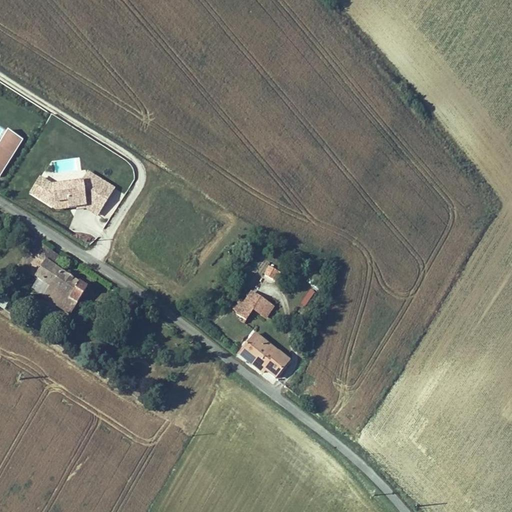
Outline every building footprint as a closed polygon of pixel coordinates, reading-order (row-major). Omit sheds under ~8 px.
[(0,176),(22,141),(6,132),(0,142),(0,176)] [(58,173),(70,167),(65,159),(54,165),(58,173)] [(29,197),(56,214),(84,210),(97,218),(115,190),(87,173),(80,185),(55,188),(40,179),(29,197)] [(81,277),(60,264),(65,257),(49,247),(48,247),(42,243),(34,256),(26,269),(49,284),(43,295),(62,306),(69,295),(78,300),(87,284),(79,279),(81,277)] [(272,320),(281,306),(254,290),(240,314),(250,320),(256,309),(272,320)] [(69,295),(62,306),(71,311),(78,300),(69,295)] [(267,336),(252,356),(277,375),(280,371),(287,377),(299,361),(267,336)]
